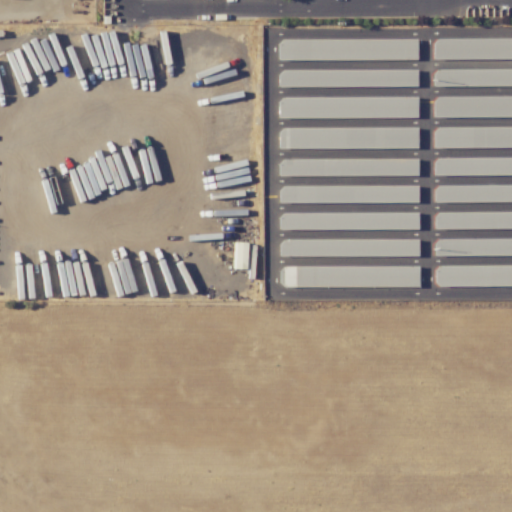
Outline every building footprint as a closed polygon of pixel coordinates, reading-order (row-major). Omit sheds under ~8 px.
[(511,39),(432,38),(432,58),(511,59),(511,39)] [(277,60),(416,60),(416,39),(276,40),(277,60)] [(511,69),(432,70),(432,87),(511,85),(511,69)] [(416,70),(277,70),(277,87),(416,86),(416,70)] [(511,116),(511,96),(432,97),(432,117),(511,116)] [(277,118),(416,118),(416,97),(277,98),(277,118)] [(511,127),(432,128),(433,148),(511,147),(511,127)] [(416,128),(277,128),(277,148),(416,148),(416,128)] [(511,157),(433,159),(433,176),(511,174),(511,157)] [(416,159),(278,160),(278,176),(416,175),(416,159)] [(416,185),(278,186),(278,203),(416,202),(416,185)] [(433,202),(511,201),(511,185),(433,186),(433,202)] [(511,212),(433,213),(433,229),(511,228),(511,212)] [(278,230),(416,229),(416,213),(278,213),(278,230)] [(417,239),(278,240),(278,256),(417,256),(417,239)] [(434,256),(511,255),(511,239),(434,240),(434,256)] [(246,243),(233,242),(232,269),(245,269),(246,243)] [(511,285),(511,265),(433,266),(433,286),(511,285)] [(417,266),(282,267),(282,287),(417,287),(417,266)]
